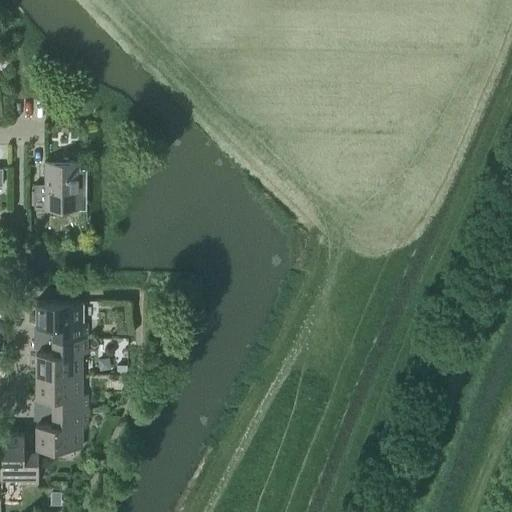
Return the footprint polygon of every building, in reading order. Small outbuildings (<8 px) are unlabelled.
[(78,206),(78,190),(86,190),(86,166),(78,166),(78,160),(46,160),(46,182),(34,182),(34,207),(46,207),(46,206),(78,206)] [(52,336),(88,336),(88,321),(82,321),(82,299),(36,299),(36,323),(52,323),(52,336)] [(127,320),(116,320),(117,332),(128,331),(127,320)] [(36,349),(36,372),(82,372),(82,352),(87,352),(88,336),(52,336),(52,349),(36,349)] [(53,395),(52,408),(87,408),(87,393),(82,393),(82,372),(36,372),(36,395),(53,395)] [(87,408),(52,408),(52,422),(36,422),(36,425),(36,445),(82,445),(82,424),(87,424),(87,408)] [(0,432),(0,477),(22,477),(22,482),(39,482),(39,448),(24,448),(24,432),(0,432)] [(61,489),(50,489),(50,502),(61,502),(61,489)]
